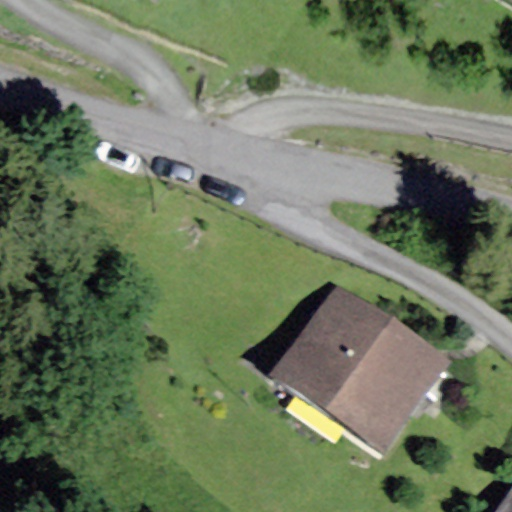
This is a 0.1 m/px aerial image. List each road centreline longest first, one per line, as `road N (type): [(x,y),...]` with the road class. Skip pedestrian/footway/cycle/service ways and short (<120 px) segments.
road 1 (residential): [(269,184),(274,207),(292,227),(464,306),(511,345)]
road 2 (unclassified): [(269,184),(0,92)]
road 3 (unclassified): [(511,224),(302,172),(269,184)]
